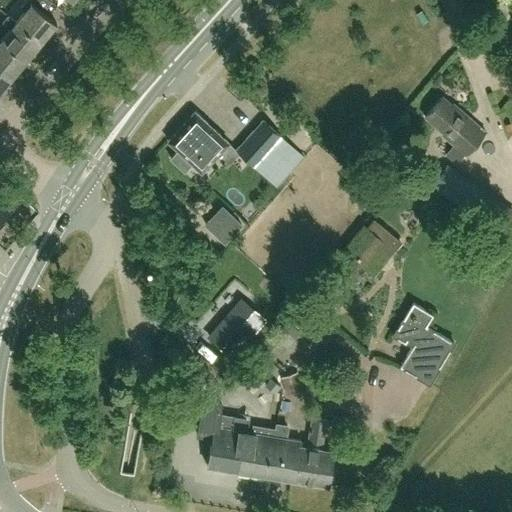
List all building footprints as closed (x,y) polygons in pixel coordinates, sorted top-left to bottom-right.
[(56,23),(30,2),(15,21),(41,42),(56,23)] [(41,42),(15,21),(8,15),(1,22),(8,28),(0,38),(0,39),(25,61),(41,42)] [(25,61),(0,39),(0,70),(10,79),(25,61)] [(0,91),(10,79),(0,70),(0,91)] [(485,131),(459,110),(457,111),(442,97),(424,118),(444,134),(443,135),(453,145),(445,154),(455,164),(463,154),(464,155),(485,131)] [(201,171),(228,142),(195,111),(168,141),(177,150),(169,158),(184,172),(193,164),(201,171)] [(263,119),(236,148),(277,185),(303,157),(280,136),(281,135),(263,119)] [(480,189),(447,166),(433,186),(466,209),(480,189)] [(0,217),(11,207),(0,195),(0,217)] [(241,223),(221,205),(205,222),(224,240),(241,223)] [(365,221),(343,247),(367,268),(373,273),(401,241),(374,218),(368,224),(365,221)] [(264,319),(241,299),(208,336),(232,356),(264,319)] [(431,383),(457,342),(428,324),(435,314),(415,301),(395,334),(407,342),(409,338),(416,342),(402,365),(431,383)] [(298,364),(304,330),(279,326),(272,359),(298,364)] [(225,356),(215,368),(224,375),(234,363),(225,356)] [(296,372),(280,377),(284,389),(300,384),(296,372)] [(267,475),(274,430),(244,425),(245,420),(217,415),(218,404),(202,401),(196,435),(211,437),(207,466),(267,475)] [(327,485),(332,450),(313,447),(313,441),(322,443),(326,420),(310,417),(305,445),(297,445),(298,440),(284,437),(285,426),(276,425),(274,430),(267,475),(327,485)]
